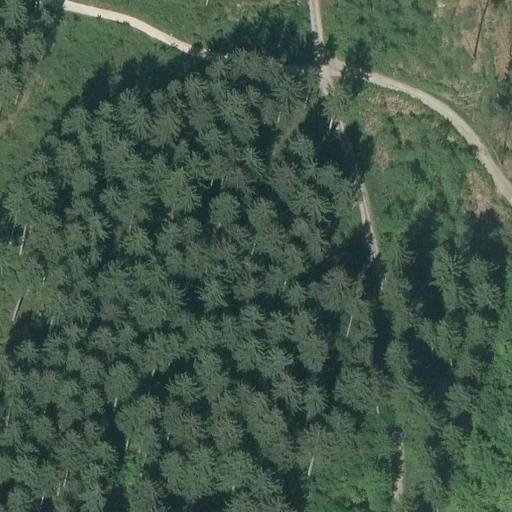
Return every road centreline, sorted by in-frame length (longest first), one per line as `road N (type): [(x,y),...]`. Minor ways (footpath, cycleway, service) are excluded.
road 1 (track): [(395,511),(385,302),(319,65)]
road 2 (unknown): [(319,65),(246,59),(69,0)]
road 3 (unknown): [(511,201),(477,141),(445,109),(397,80),(319,65)]
